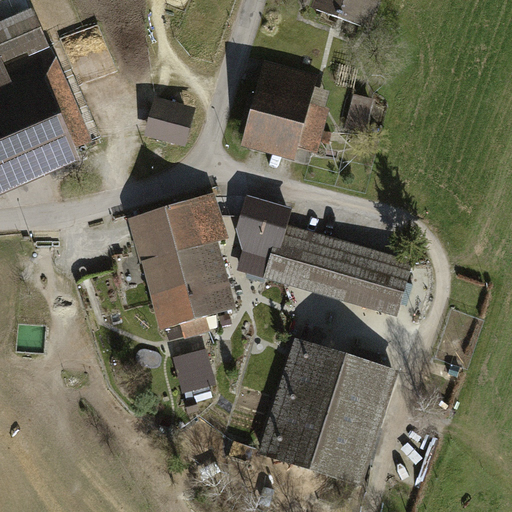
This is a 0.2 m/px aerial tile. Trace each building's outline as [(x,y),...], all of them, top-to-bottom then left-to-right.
[(382,0),(324,0),(320,12),(372,30),(382,0)] [(0,185),(75,153),(44,83),(55,61),(33,11),(0,25),(0,185)] [(320,80),(271,68),(250,150),(298,163),(305,138),(321,143),(329,113),(313,109),(320,80)] [(375,102),(358,98),(350,128),(367,132),(375,102)] [(197,118),(158,108),(150,136),(189,146),(197,118)] [(250,257),(275,264),(270,279),(399,316),(414,264),(288,228),(293,211),(253,200),(246,224),(258,227),(250,257)] [(154,242),(159,259),(225,240),(215,207),(142,228),(147,244),(154,242)] [(221,292),(209,246),(159,259),(177,325),(235,309),(230,290),(221,292)] [(178,354),(185,397),(218,391),(211,349),(178,354)] [(388,373),(307,349),(273,457),(354,482),(388,373)]
